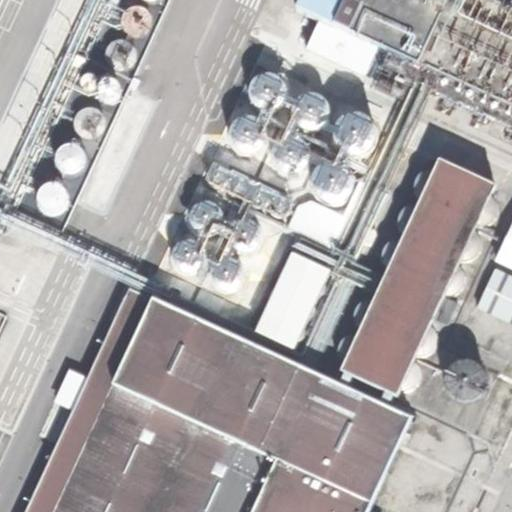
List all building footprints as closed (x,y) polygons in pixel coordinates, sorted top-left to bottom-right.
[(110,0),(31,170),(85,195),(175,0),(110,0)] [(312,0),(308,10),(345,28),(355,6),(341,0),(312,0)] [(345,28),(375,42),(428,67),(459,0),(357,0),(355,6),(345,28)] [(459,0),(428,67),(511,106),(511,14),(481,0),(459,0)] [(511,0),(481,0),(511,14),(511,0)] [(511,123),(511,106),(428,67),(375,42),(369,57),(511,123)] [(199,112),(205,115),(223,79),(217,76),(198,67),(187,62),(170,99),(181,104),(199,112)] [(136,202),(151,209),(172,160),(158,154),(151,151),(130,200),(136,202)] [(445,162),(352,366),(405,390),(498,186),(445,162)] [(286,227),(330,247),(344,214),(300,195),(286,227)] [(224,202),(182,297),(246,325),(288,230),(224,202)] [(511,238),(502,260),(511,264),(511,238)] [(333,267),(297,251),(265,324),(300,340),(333,267)] [(511,275),(502,271),(484,311),(511,322),(511,275)] [(61,511),(122,383),(160,300),(140,291),(37,511),(61,511)] [(0,334),(12,306),(0,300),(0,334)] [(323,376),(160,300),(122,383),(284,459),(323,376)] [(469,390),(483,383),(487,368),(480,355),(466,350),(452,357),(448,372),(455,385),(469,390)] [(414,418),(323,376),(284,459),(375,501),(414,418)] [(259,511),(284,459),(122,383),(61,511),(259,511)] [(370,511),(375,501),(284,459),(259,511),(370,511)]
